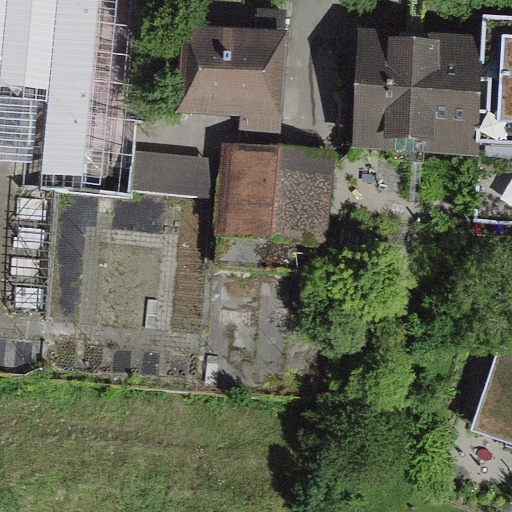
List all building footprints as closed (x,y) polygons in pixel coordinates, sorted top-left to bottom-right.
[(0,0),(0,167),(29,171),(27,194),(210,211),(215,159),(145,154),(147,126),(117,125),(124,25),(158,28),(159,3),(197,4),(197,0),(0,0)] [(291,41),(188,34),(182,122),(285,129),(291,41)] [(511,41),(370,38),(367,164),(489,167),(489,149),(511,149),(511,41)] [(337,163),(229,156),(223,247),(331,255),(337,163)] [(511,363),(501,360),(472,444),(511,457),(511,363)]
